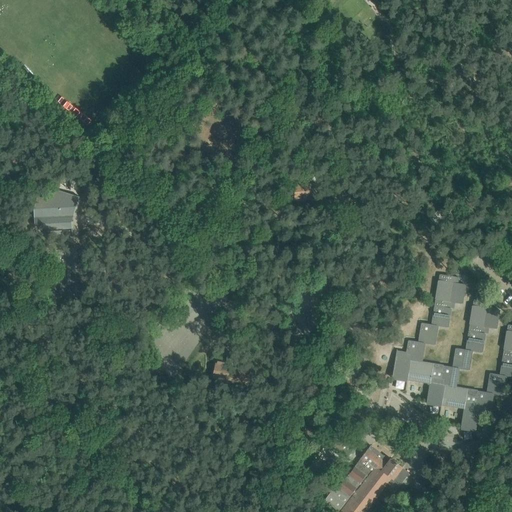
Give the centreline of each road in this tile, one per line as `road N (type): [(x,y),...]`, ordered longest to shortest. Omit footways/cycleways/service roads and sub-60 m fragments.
road 1 (track): [(368,386),(254,348),(177,281),(113,195)]
road 2 (track): [(177,281),(48,275)]
